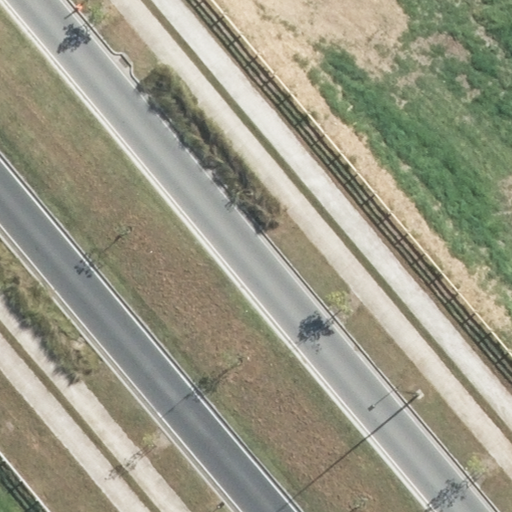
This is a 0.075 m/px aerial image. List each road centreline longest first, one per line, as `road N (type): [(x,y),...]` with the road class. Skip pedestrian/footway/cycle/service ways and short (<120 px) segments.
road 1 (secondary): [(66,0),(495,511)]
road 2 (secondary): [(302,511),(0,173)]
